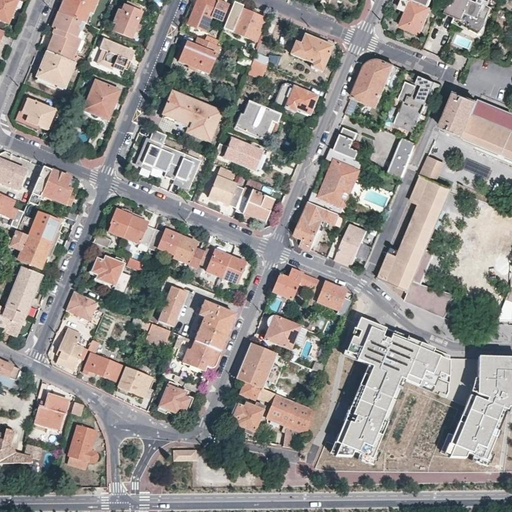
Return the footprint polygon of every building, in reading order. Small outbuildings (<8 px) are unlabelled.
[(0,0),(0,21),(8,25),(18,0),(0,0)] [(80,22),(85,24),(89,14),(92,15),(97,0),(66,0),(61,14),(80,22)] [(222,19),(226,20),(228,16),(224,14),(228,4),(221,1),(217,0),(196,0),(187,24),(205,32),(211,17),(221,21),(222,19)] [(431,7),(429,6),(413,0),(401,0),(398,8),(406,11),(400,26),(421,34),(431,7)] [(487,7),(490,0),(480,0),(479,3),(471,0),(452,0),(446,15),(456,19),(478,27),(482,18),(487,20),(492,9),(487,7)] [(243,6),(233,2),(232,5),(228,16),(226,20),(223,28),(255,42),(264,17),(241,8),(243,6)] [(124,5),(112,36),(125,41),(127,37),(130,38),(133,32),(138,34),(141,27),(136,25),(141,13),(124,5)] [(61,14),(58,13),(53,26),(56,27),(52,35),(46,52),(47,52),(71,62),(79,41),(76,39),(79,31),(77,30),(80,22),(61,14)] [(482,18),(478,27),(456,19),(455,22),(478,35),(481,36),(484,35),(486,33),(487,30),(486,28),(487,20),(482,18)] [(269,36),(263,34),(253,61),(265,66),(268,60),(262,57),(269,36)] [(325,72),(334,46),(307,35),(303,44),(297,42),(292,54),(314,63),(313,68),(325,72)] [(218,46),(216,46),(196,37),(193,46),(184,43),(177,61),(207,74),(218,46)] [(127,73),(134,55),(103,41),(99,51),(101,52),(96,65),(112,71),(112,70),(122,74),(124,71),(127,73)] [(75,64),(71,62),(47,52),(36,81),(55,90),(57,86),(64,89),(75,64)] [(253,61),(239,55),(236,62),(250,68),(253,61)] [(358,83),(345,114),(352,117),(359,101),(364,103),(366,99),(378,104),(394,65),(389,64),(380,60),(374,59),(371,60),(368,62),(365,65),(358,83)] [(265,66),(253,61),(250,68),(247,74),(261,79),(266,66),(265,66)] [(423,77),(419,76),(415,85),(406,82),(399,101),(403,103),(396,121),(416,129),(435,82),(423,77)] [(108,121),(120,92),(95,82),(83,111),(108,121)] [(296,110),(309,115),(316,97),(292,87),(286,84),(281,87),(274,104),(295,113),(296,110)] [(210,139),(221,113),(172,93),(163,115),(190,126),(188,130),(210,139)] [(511,112),(477,98),(476,101),(456,93),(442,127),(511,156),(511,112)] [(46,131),(54,112),(26,100),(20,115),(25,117),(23,122),(46,131)] [(277,123),(280,115),(250,103),(245,116),(242,115),(237,129),(266,141),(273,121),(277,123)] [(273,121),(266,141),(269,143),(277,123),(273,121)] [(344,128),(334,150),(357,160),(360,152),(351,148),(357,134),(344,128)] [(189,190),(201,161),(162,145),(166,135),(154,130),(148,144),(146,143),(136,167),(141,169),(150,173),(151,173),(153,168),(163,172),(166,173),(164,177),(174,181),(182,184),(180,187),(189,190)] [(220,144),(216,155),(256,172),(263,152),(231,138),(228,147),(220,144)] [(408,163),(416,145),(403,139),(389,173),(402,179),(408,163)] [(321,171),(308,203),(341,216),(344,207),(345,208),(360,171),(359,170),(363,162),(357,160),(334,150),(331,148),(321,171)] [(422,177),(439,184),(446,165),(429,159),(422,177)] [(0,183),(19,191),(26,172),(0,161),(0,183)] [(209,198),(236,209),(242,196),(244,189),(237,186),(238,185),(241,175),(221,167),(209,198)] [(62,176),(43,168),(28,203),(39,207),(42,201),(44,201),(46,197),(71,207),(80,183),(62,176)] [(159,180),(163,172),(153,168),(151,173),(150,176),(159,180)] [(150,173),(141,169),(138,176),(147,180),(150,173)] [(435,254),(460,192),(439,184),(422,177),(411,203),(419,206),(398,257),(389,254),(379,279),(417,295),(413,305),(446,319),(454,299),(429,289),(421,285),(435,254)] [(249,198),(242,196),(236,209),(235,211),(243,214),(244,212),(264,220),(273,199),(253,191),(249,198)] [(15,201),(0,194),(0,215),(13,220),(11,227),(16,230),(17,228),(25,210),(14,205),(15,201)] [(341,216),(308,203),(300,223),(295,235),(304,239),(301,246),(306,248),(311,251),(312,251),(323,224),(325,225),(326,221),(340,227),(345,217),(341,216)] [(76,222),(79,215),(67,210),(63,217),(76,222)] [(108,233),(123,239),(133,214),(126,211),(125,215),(116,211),(110,224),(112,225),(108,233)] [(55,247),(59,235),(57,234),(62,221),(39,212),(29,237),(55,247)] [(123,239),(138,246),(139,244),(148,248),(155,230),(147,227),(147,224),(138,220),(140,217),(133,214),(123,239)] [(346,265),(352,268),(367,231),(351,225),(336,261),(346,265)] [(160,250),(173,256),(182,237),(166,230),(164,234),(155,230),(148,248),(159,253),(160,250)] [(29,237),(20,233),(16,232),(13,241),(9,239),(8,242),(11,248),(22,252),(18,261),(42,270),(47,256),(50,257),(55,247),(29,237)] [(97,235),(93,243),(106,249),(108,250),(112,241),(97,235)] [(197,244),(182,237),(173,256),(173,259),(197,269),(204,253),(194,250),(197,244)] [(106,249),(93,243),(90,251),(102,256),(106,249)] [(206,273),(222,279),(230,258),(214,251),(206,273)] [(443,258),(435,254),(421,285),(429,289),(443,258)] [(123,270),(126,262),(117,258),(116,261),(106,258),(104,262),(96,259),(91,273),(99,276),(97,280),(106,284),(105,287),(122,294),(131,274),(123,270)] [(222,279),(237,286),(246,264),(230,258),(222,279)] [(142,264),(130,259),(127,266),(141,271),(144,265),(142,264)] [(0,267),(0,283),(8,263),(3,261),(0,267)] [(159,264),(157,271),(165,274),(167,267),(159,264)] [(21,268),(6,309),(26,317),(43,276),(21,268)] [(310,277),(292,270),(288,278),(280,274),(274,289),(272,293),(291,301),(293,299),(300,284),(308,287),(306,290),(314,293),(319,281),(310,277)] [(319,281),(314,293),(311,300),(338,311),(346,292),(333,287),(319,281)] [(173,329),(187,294),(172,288),(158,322),(173,329)] [(98,303),(74,293),(69,306),(66,312),(90,321),(98,303)] [(230,332),(236,317),(205,304),(199,317),(204,319),(195,343),(221,353),(230,332)] [(0,327),(7,331),(6,334),(18,338),(26,317),(6,309),(1,307),(1,308),(0,307),(0,327)] [(432,347),(433,343),(358,311),(343,349),(369,360),(328,449),(374,457),(404,379),(446,398),(449,390),(448,354),(432,347)] [(127,315),(124,320),(141,327),(143,321),(127,315)] [(301,328),(300,327),(273,317),(270,318),(267,321),(267,326),(268,329),(264,340),(291,351),(301,328)] [(169,332),(148,323),(143,321),(141,327),(141,328),(149,332),(145,342),(163,348),(169,332)] [(79,359),(84,361),(89,350),(78,345),(82,334),(69,329),(57,356),(60,357),(57,365),(74,371),(79,359)] [(93,342),(89,350),(95,352),(103,335),(97,333),(93,341),(93,342)] [(221,353),(195,343),(192,351),(189,350),(183,364),(197,370),(200,363),(212,369),(214,369),(215,368),(221,353)] [(263,390),(276,355),(251,344),(244,360),(236,380),(245,383),(261,389),(263,390)] [(511,350),(477,351),(476,373),(474,373),(465,401),(442,451),(450,454),(488,455),(507,402),(511,402),(511,350)] [(115,384),(121,368),(91,354),(83,373),(92,377),(93,374),(115,384)] [(17,381),(20,370),(11,366),(0,360),(0,375),(14,380),(17,381)] [(324,375),(326,367),(314,362),(311,369),(324,375)] [(143,398),(151,378),(127,368),(117,392),(128,397),(131,393),(143,398)] [(14,380),(0,375),(0,382),(12,387),(14,380)] [(175,376),(174,380),(180,383),(180,384),(185,386),(185,388),(197,393),(199,387),(175,376)] [(185,414),(191,400),(183,397),(185,392),(177,389),(178,385),(169,382),(156,411),(166,414),(167,411),(176,414),(178,411),(185,414)] [(257,398),(261,389),(245,383),(240,395),(255,401),(257,398)] [(49,386),(43,384),(36,406),(40,408),(35,425),(61,433),(70,402),(46,395),(49,386)] [(277,396),(263,390),(261,389),(257,398),(273,404),(277,396)] [(314,411),(277,396),(273,404),(267,419),(307,436),(314,411)] [(86,405),(76,402),(73,414),(83,417),(86,405)] [(253,438),(265,408),(256,404),(254,408),(246,405),(244,409),(236,406),(231,419),(238,422),(237,426),(246,431),(244,434),(253,438)] [(96,432),(77,426),(68,457),(70,457),(67,466),(86,471),(88,463),(89,463),(93,463),(95,462),(97,459),(98,456),(98,454),(97,453),(94,451),(91,450),(96,432)] [(6,429),(5,434),(0,454),(0,464),(32,464),(33,459),(40,461),(43,449),(28,445),(25,456),(16,454),(12,443),(14,433),(15,431),(6,429)] [(175,464),(198,463),(197,452),(175,452),(175,464)]
